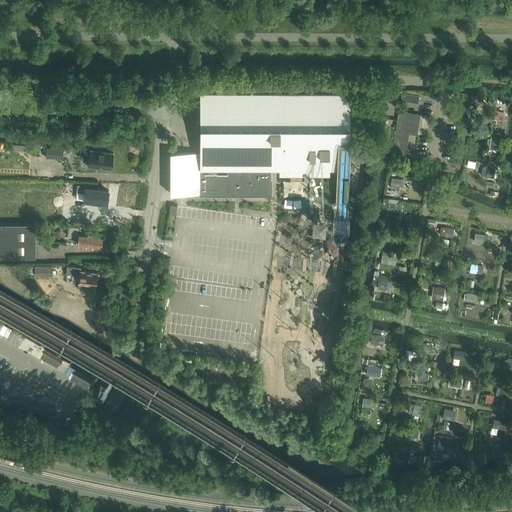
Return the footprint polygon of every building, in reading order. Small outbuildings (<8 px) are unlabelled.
[(171,187),(171,193),(177,193),(232,193),(232,190),(242,190),(242,193),(268,193),(268,179),(272,179),(272,169),(275,169),(275,170),(276,170),(276,169),(285,169),(285,170),(285,169),(294,169),(294,170),(295,170),(295,169),(304,169),(304,170),(305,170),(305,169),(314,169),(314,170),(315,170),(315,169),(324,169),(324,170),(325,170),(325,169),(334,169),(334,170),(335,170),(335,169),(344,169),(344,170),(345,170),(345,169),(349,169),(349,93),(345,93),(345,92),(344,92),(344,93),(335,93),(335,92),(334,92),(334,93),(325,93),(325,92),(324,92),(324,93),(315,93),(315,92),(314,92),(314,93),(305,93),(305,92),(304,92),(304,93),(295,93),(295,92),(294,92),(294,93),(285,93),(285,92),(284,92),(284,93),(275,93),(275,92),(275,93),(266,93),(266,92),(265,92),(265,93),(256,93),(256,92),(255,92),(255,93),(246,93),(246,92),(245,92),(245,93),(236,93),(236,92),(235,92),(235,93),(226,93),(226,92),(225,92),(225,93),(216,93),(216,92),(215,92),(215,93),(206,93),(206,92),(205,92),(205,93),(200,93),(201,152),(171,152),(171,187)] [(418,103),(419,95),(402,92),(401,101),(418,103)] [(502,119),(503,112),(493,110),(492,118),(502,119)] [(397,120),(392,151),(397,152),(404,153),(408,131),(416,132),(419,133),(426,134),(427,128),(428,124),(430,116),(422,115),(418,114),(403,112),(399,111),(398,111),(397,120)] [(380,152),(386,118),(380,117),(374,151),(380,152)] [(499,148),(500,138),(491,137),(490,147),(499,148)] [(62,159),(63,149),(48,148),(48,158),(62,159)] [(111,170),(114,153),(90,150),(88,167),(111,170)] [(495,169),(487,168),(486,176),(494,178),(495,169)] [(399,189),(400,178),(391,177),(390,188),(399,189)] [(108,191),(86,188),(86,186),(77,185),(76,192),(85,194),(84,201),(107,204),(108,191)] [(396,212),(397,204),(389,203),(388,211),(396,212)] [(0,257),(36,258),(36,224),(0,223),(0,257)] [(86,232),(79,231),(79,228),(68,226),(67,237),(78,238),(77,245),(101,249),(103,235),(86,233),(86,232)] [(444,236),(453,237),(454,229),(445,228),(444,236)] [(392,242),(393,230),(385,229),(384,241),(392,242)] [(483,243),(484,235),(476,233),(474,242),(483,243)] [(389,264),(390,255),(382,254),(381,263),(389,264)] [(448,268),(449,260),(440,258),(439,267),(448,268)] [(478,273),(480,265),(471,263),(470,272),(478,273)] [(53,266),(35,266),(35,276),(53,276),(53,266)] [(96,286),(98,273),(76,270),(77,267),(69,266),(68,275),(80,276),(79,283),(78,288),(89,289),(90,285),(96,286)] [(386,290),(387,281),(379,280),(378,288),(386,290)] [(444,300),(446,288),(434,286),(432,298),(444,300)] [(464,301),(473,302),(474,294),(466,292),(464,301)] [(383,345),(384,335),(371,334),(370,343),(383,345)] [(423,352),(431,354),(433,346),(424,344),(423,352)] [(462,360),(463,351),(454,350),(453,358),(462,360)] [(368,366),(367,374),(375,376),(379,376),(380,367),(376,367),(368,366)] [(427,381),(429,373),(420,371),(418,379),(427,381)] [(449,377),(448,386),(460,388),(462,379),(449,377)] [(510,398),(511,389),(502,387),(500,396),(510,398)] [(371,407),(372,399),(363,397),(362,406),(371,407)] [(421,416),(422,406),(414,405),(412,415),(421,416)] [(451,420),(453,409),(445,408),(443,418),(451,420)] [(497,428),(505,430),(506,422),(498,420),(497,428)] [(418,431),(410,429),(408,440),(417,441),(418,431)] [(447,446),(448,438),(439,436),(438,445),(447,446)]
